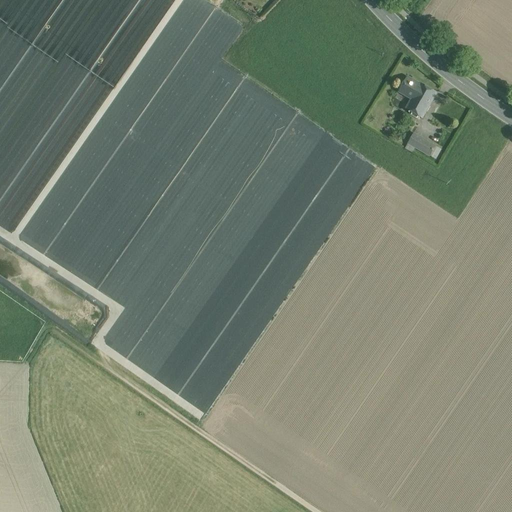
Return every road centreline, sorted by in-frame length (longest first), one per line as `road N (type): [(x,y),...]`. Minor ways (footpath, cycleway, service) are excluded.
road 1 (track): [(325,511),(53,319),(20,371),(19,388),(0,386)]
road 2 (primary): [(511,117),(447,72),(372,0)]
